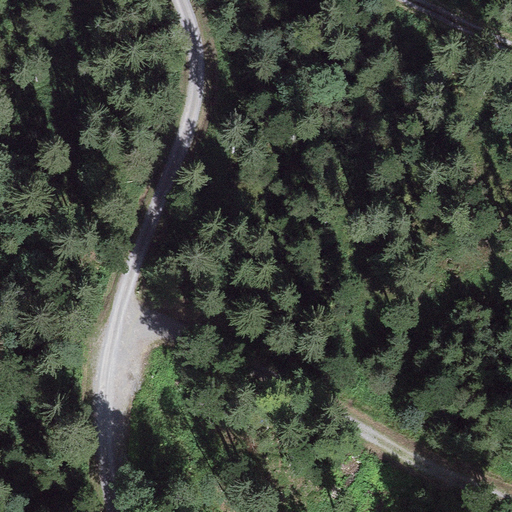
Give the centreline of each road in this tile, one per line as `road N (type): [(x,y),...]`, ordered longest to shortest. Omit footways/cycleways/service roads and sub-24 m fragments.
road 1 (residential): [(115,511),(103,386),(111,307),(196,85),(196,53),(175,0)]
road 2 (track): [(109,319),(209,345),(450,471),(511,480)]
road 3 (track): [(399,0),(511,55)]
